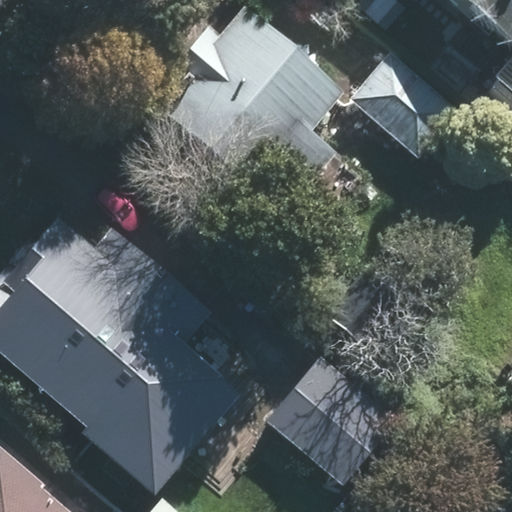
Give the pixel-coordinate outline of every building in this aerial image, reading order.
[(241,0),(238,0),(150,106),(257,195),(282,165),(310,188),(341,150),(314,128),(348,87),(241,0)] [(401,0),(362,0),(358,4),(386,30),(408,6),(401,0)] [(511,60),(500,73),(511,84),(511,0),(468,0),(511,39),(511,60)] [(392,53),(352,101),(420,158),(460,110),(392,53)] [(85,431),(158,493),(225,416),(234,423),(264,388),(196,331),(216,308),(119,225),(101,245),(61,212),(0,283),(0,344),(92,423),(85,431)] [(325,352),(268,420),(345,484),(402,416),(325,352)] [(87,511),(1,442),(0,442),(0,511),(87,511)]
